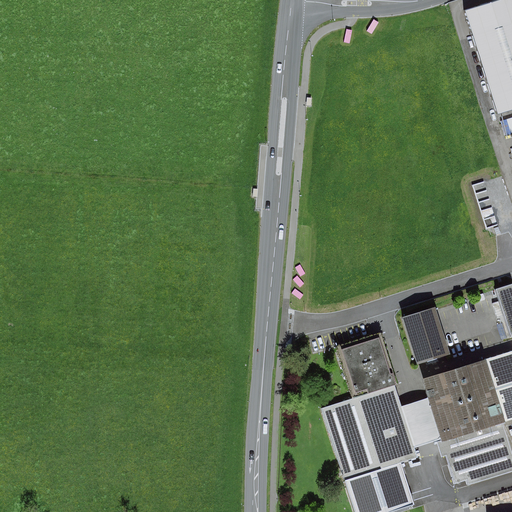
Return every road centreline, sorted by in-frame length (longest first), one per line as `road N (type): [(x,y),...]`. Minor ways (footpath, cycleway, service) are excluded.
road 1 (primary): [(266,322),(292,0)]
road 2 (unclassified): [(511,265),(336,320),(266,322)]
road 3 (primary): [(254,511),(266,322)]
road 4 (residential): [(292,0),(415,0)]
